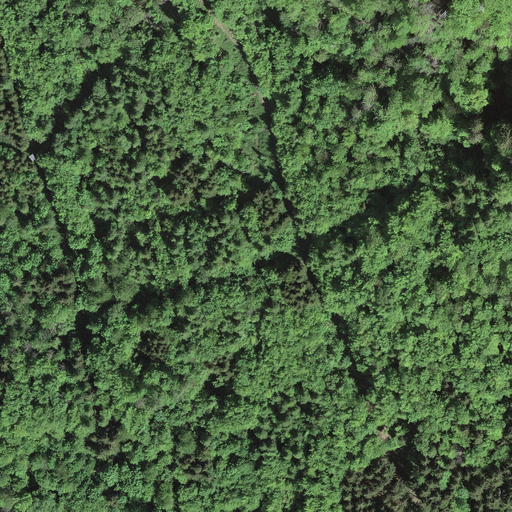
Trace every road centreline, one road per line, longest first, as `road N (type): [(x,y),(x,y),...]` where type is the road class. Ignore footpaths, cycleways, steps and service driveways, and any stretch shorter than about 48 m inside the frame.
road 1 (track): [(425,511),(389,444),(367,365),(319,291),(266,89),(211,0)]
road 2 (track): [(160,511),(92,350),(79,264),(31,126),(0,0)]
